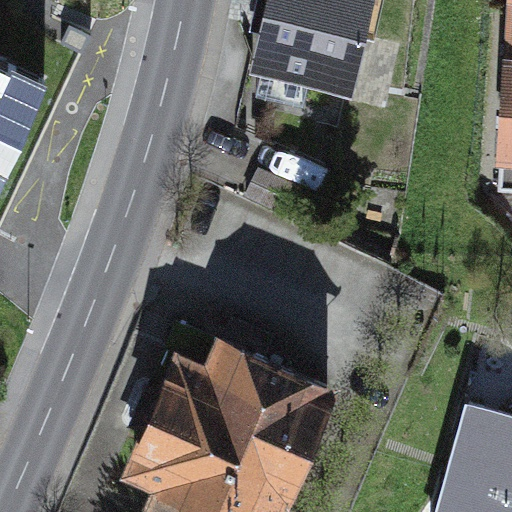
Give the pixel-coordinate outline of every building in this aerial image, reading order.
[(375,0),(266,0),(250,76),(353,99),(375,0)] [(511,0),(504,0),(493,168),(511,169),(511,0)] [(0,187),(46,89),(0,68),(0,187)] [(122,482),(180,507),(178,511),(285,511),(335,398),(245,359),(238,377),(180,351),(122,482)] [(511,511),(511,417),(465,405),(435,511),(511,511)]
